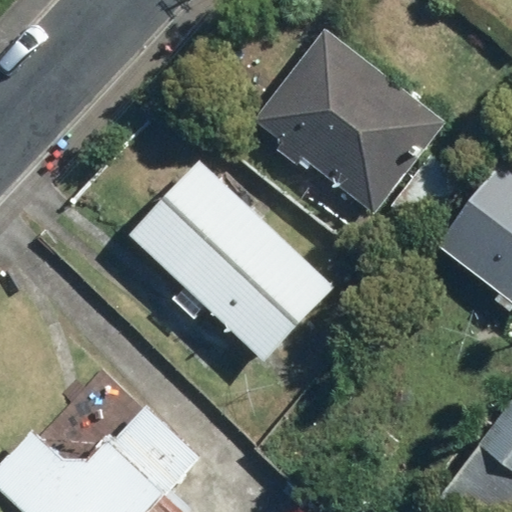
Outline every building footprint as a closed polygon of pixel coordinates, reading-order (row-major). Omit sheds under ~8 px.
[(461,112),(340,17),(268,114),(392,205),(461,112)] [(216,149),(146,222),(282,351),(351,278),(216,149)] [(511,167),(457,241),(511,281),(511,167)] [(50,422),(2,469),(44,511),(221,511),(203,493),(222,475),(205,458),(215,449),(163,396),(93,465),(50,422)] [(511,511),(511,409),(455,492),(484,511),(511,511)] [(325,511),(316,501),(302,511),(325,511)]
